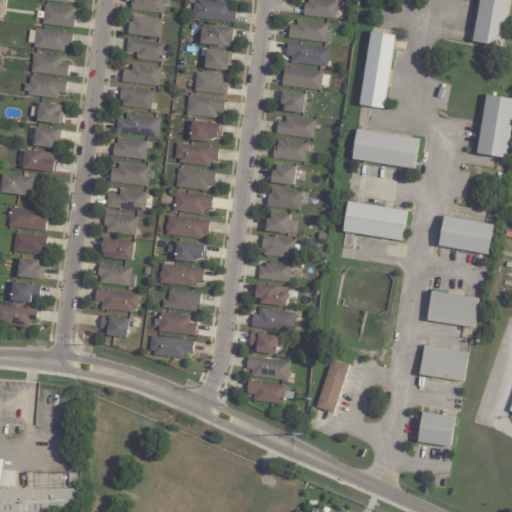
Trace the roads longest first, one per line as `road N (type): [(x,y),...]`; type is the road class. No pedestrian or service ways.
road 1 (tertiary): [(418,511),(146,384),(59,360),(0,357)]
road 2 (residential): [(268,0),(219,365),(202,406)]
road 3 (residential): [(106,0),(59,360)]
